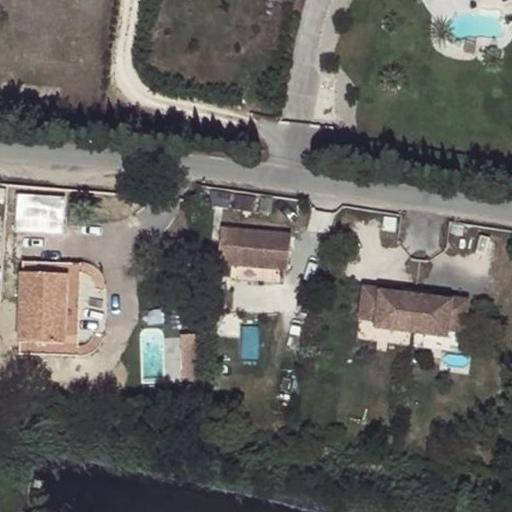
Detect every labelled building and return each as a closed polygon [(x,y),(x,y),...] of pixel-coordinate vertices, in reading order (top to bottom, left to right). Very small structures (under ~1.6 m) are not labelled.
[(19,230),(68,230),(68,193),(20,192),(19,230)] [(227,227),(226,265),(294,266),(295,228),(227,227)] [(7,336),(8,341),(68,346),(73,261),(13,256),(12,267),(58,271),(53,340),(7,336)] [(12,267),(7,336),(53,340),(58,271),(12,267)] [(360,286),(355,318),(373,321),(377,291),(377,288),(360,286)] [(377,291),(373,321),(372,328),(445,338),(445,331),(450,301),(377,291)] [(450,301),(445,331),(460,333),(465,300),(450,298),(450,301)] [(186,375),(198,376),(198,333),(187,333),(186,375)] [(68,346),(8,341),(8,349),(67,354),(68,346)]
